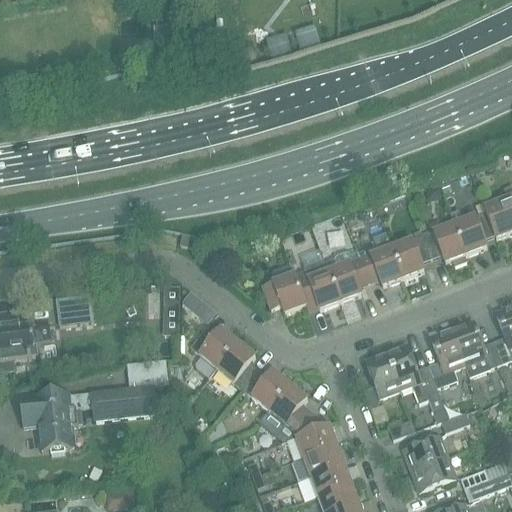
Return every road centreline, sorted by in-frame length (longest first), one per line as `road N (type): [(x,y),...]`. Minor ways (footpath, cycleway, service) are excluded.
road 1 (primary): [(511,17),(379,79),(212,130),(0,175)]
road 2 (primary): [(0,228),(150,202),(339,150),(511,77)]
road 3 (residential): [(0,281),(163,263),(292,358),(328,350)]
road 4 (residential): [(328,350),(511,284)]
road 5 (residential): [(389,511),(328,350)]
